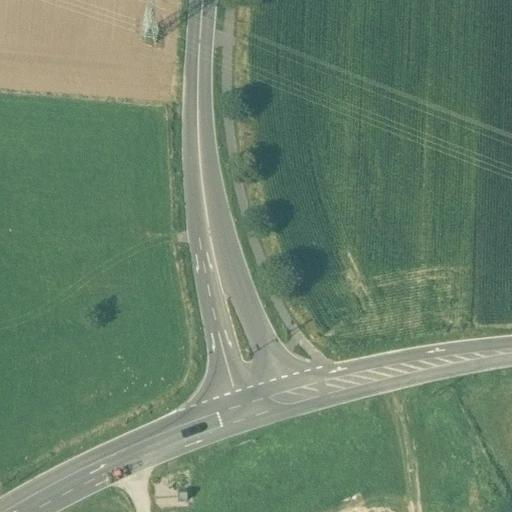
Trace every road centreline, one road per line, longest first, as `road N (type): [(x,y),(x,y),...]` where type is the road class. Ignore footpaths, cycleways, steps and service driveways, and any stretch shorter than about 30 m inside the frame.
road 1 (secondary): [(258,407),(226,302),(203,173),(207,0)]
road 2 (secondary): [(18,511),(130,455),(258,407)]
road 3 (secondary): [(258,407),(339,383),(511,352)]
